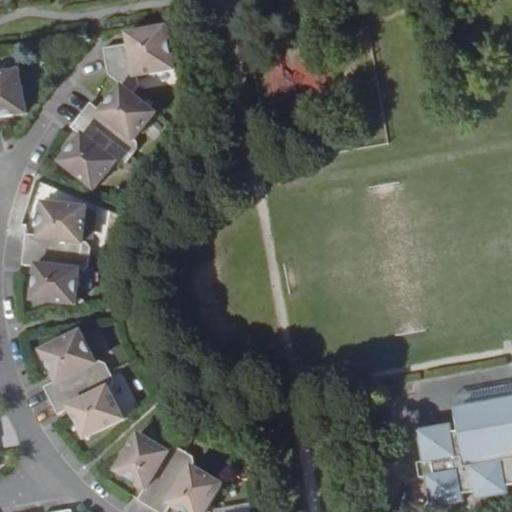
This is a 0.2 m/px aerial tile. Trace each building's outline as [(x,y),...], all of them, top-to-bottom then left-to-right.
[(130,46),(109,50),(105,51),(109,78),(111,76),(124,86),(135,95),(142,88),(139,78),(176,71),(175,59),(178,54),(176,44),(171,41),(169,29),(129,36),(130,46)] [(0,121),(1,121),(9,119),(29,116),(21,71),(0,75),(0,121)] [(159,114),(135,95),(124,86),(110,104),(104,111),(102,113),(95,107),(91,103),(82,115),(135,157),(141,150),(138,141),(159,114)] [(100,108),(104,111),(110,104),(106,101),(100,108)] [(135,157),(82,115),(74,128),(77,131),(75,132),(82,137),(80,141),(75,147),(62,163),(99,192),(118,166),(130,165),(135,157)] [(75,147),(80,141),(76,137),(71,143),(75,147)] [(41,238),(32,237),(27,237),(25,250),(92,258),(94,249),(86,243),(90,210),(44,206),(42,226),(42,233),(41,238)] [(92,258),(25,250),(23,267),(29,267),(29,268),(38,269),(37,273),(37,281),(34,302),(79,306),(83,273),(91,268),(92,258)] [(59,382),(51,386),(46,389),(53,402),(112,373),(109,365),(98,361),(83,332),(43,352),(54,372),(57,378),(59,382)] [(52,381),(57,378),(54,372),(49,375),(52,381)] [(112,373),(53,402),(59,417),(64,414),(73,410),(75,414),(78,420),(88,440),(127,420),(113,390),(116,381),(112,373)] [(511,379),(455,389),(459,409),(511,399),(511,379)] [(511,399),(459,409),(463,432),(453,434),(451,428),(422,433),(428,463),(435,461),(438,476),(444,506),(464,502),(463,495),(478,492),(480,500),(509,494),(507,487),(511,485),(511,399)] [(78,420),(75,414),(70,416),(73,423),(78,420)] [(146,489),(142,498),(139,503),(152,510),(187,452),(179,448),(169,451),(141,434),(118,473),(136,484),(143,488),(146,489)] [(187,452),(152,510),(155,511),(168,511),(173,506),(177,508),(182,511),(207,511),(208,511),(225,485),(197,468),(195,457),(187,452)] [(435,461),(428,463),(420,464),(423,478),(430,477),(438,476),(435,461)] [(436,507),(444,506),(438,476),(430,477),(436,507)]
